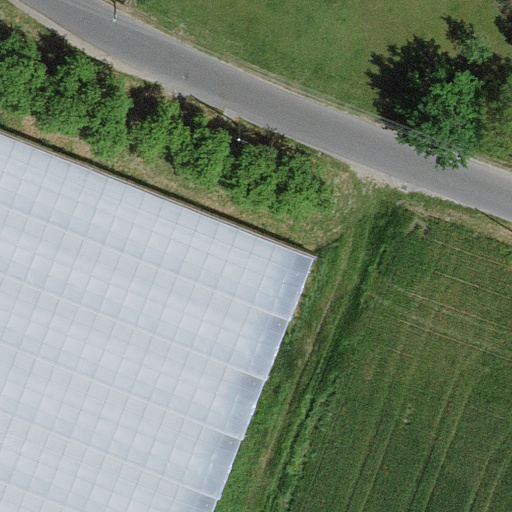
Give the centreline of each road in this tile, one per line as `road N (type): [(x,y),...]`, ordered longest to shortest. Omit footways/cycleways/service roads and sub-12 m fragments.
road 1 (unclassified): [(511,197),(184,67),(59,0)]
road 2 (track): [(266,511),(406,158)]
